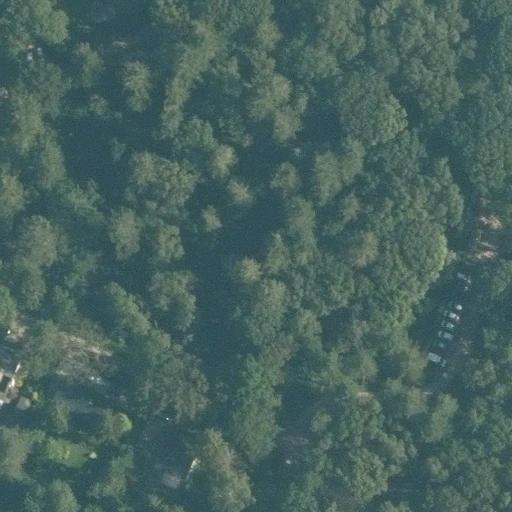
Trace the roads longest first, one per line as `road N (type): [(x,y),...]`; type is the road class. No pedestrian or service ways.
road 1 (residential): [(296,449),(305,418),(326,402),(422,396),(459,369),(510,195),(411,70),(379,0)]
road 2 (residential): [(0,317),(296,449)]
road 3 (residential): [(168,0),(0,90)]
road 4 (residential): [(432,511),(296,449)]
